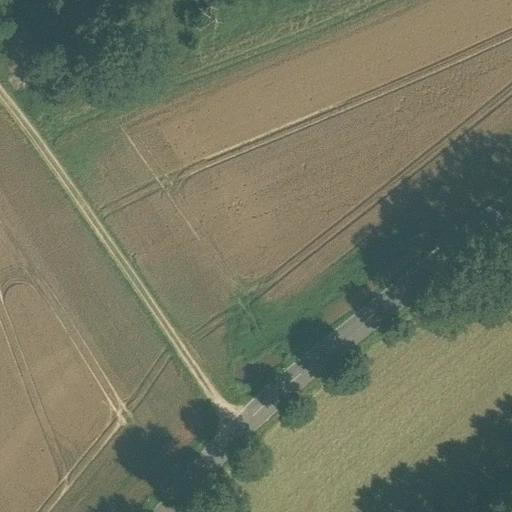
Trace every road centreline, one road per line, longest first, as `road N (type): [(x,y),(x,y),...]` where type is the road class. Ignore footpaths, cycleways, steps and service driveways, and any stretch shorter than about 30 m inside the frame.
road 1 (secondary): [(511,227),(250,440),(190,511)]
road 2 (track): [(250,440),(0,94)]
